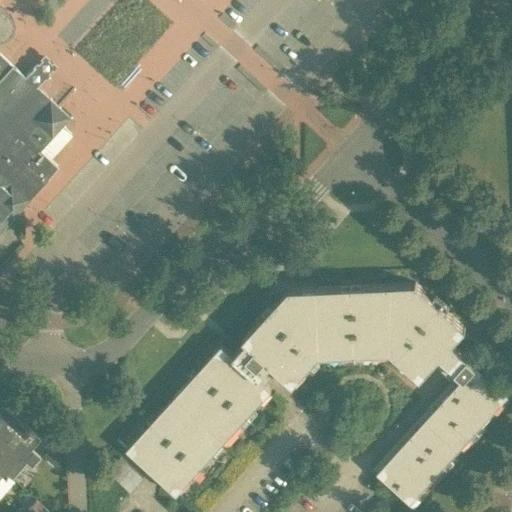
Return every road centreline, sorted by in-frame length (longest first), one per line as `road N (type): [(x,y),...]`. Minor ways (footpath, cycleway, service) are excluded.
road 1 (tertiary): [(70,359),(101,359),(195,260),(284,222),(351,151)]
road 2 (tertiary): [(511,299),(351,151)]
road 3 (tertiary): [(351,151),(490,0)]
road 4 (residential): [(70,359),(77,511)]
